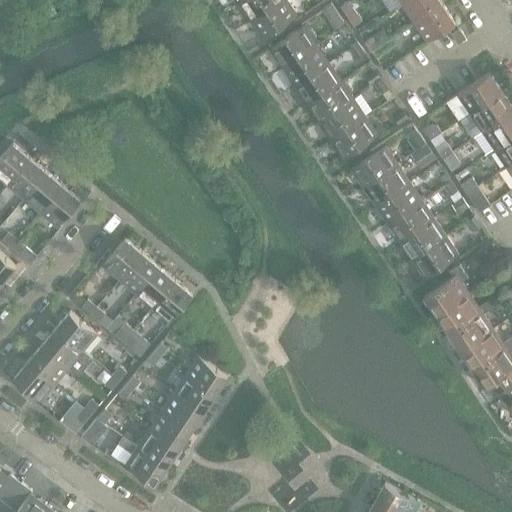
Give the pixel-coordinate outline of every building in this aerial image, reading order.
[(238,0),(250,17),(276,0),(238,0)] [(297,13),(288,0),(276,0),(250,17),(263,36),(297,13)] [(341,6),(347,15),(356,9),(350,0),(341,6)] [(408,0),(403,3),(415,21),(443,3),(441,0),(408,0)] [(49,2),(42,7),(47,16),(55,12),(49,2)] [(344,22),(331,3),(321,10),(334,29),(344,22)] [(455,21),(443,3),(415,21),(427,40),(455,21)] [(354,25),(363,19),(356,9),(347,15),(354,25)] [(270,48),(282,66),(316,43),(316,42),(316,35),(312,29),(306,28),(304,24),(270,48)] [(383,27),(373,34),(380,44),(390,37),(383,27)] [(459,28),(451,33),(458,43),(465,38),(459,28)] [(381,45),(380,44),(374,35),(365,41),(372,51),(381,45)] [(365,51),(358,41),(357,42),(350,47),(357,57),(364,52),(365,51)] [(282,66),(294,84),(328,61),(316,43),(282,66)] [(294,84),(306,102),(341,79),(328,61),(294,84)] [(374,84),(382,78),(379,73),(376,69),(375,69),(365,76),(372,85),(374,84)] [(458,93),(470,111),(501,90),(489,72),(458,93)] [(389,88),(382,78),(374,84),(381,94),(388,88),(389,88)] [(342,81),(341,79),(306,102),(318,120),(352,96),(352,95),(353,90),(348,83),(342,81)] [(511,109),(511,105),(501,90),(470,111),(482,130),(511,109)] [(318,120),(331,138),(365,115),(352,96),(318,120)] [(409,117),(403,108),(402,109),(393,116),(399,124),(408,118),(409,117)] [(483,130),(474,136),(486,153),(494,147),(511,135),(511,109),(482,130),(483,130)] [(365,115),(331,138),(343,156),(377,133),(365,115)] [(420,132),(413,123),(412,122),(404,128),(411,138),(419,133),(420,132)] [(438,124),(432,123),(424,128),(431,138),(442,130),(438,124)] [(431,138),(443,157),(453,149),(441,131),(442,131),(442,130),(431,138)] [(511,135),(494,147),(507,165),(511,161),(511,135)] [(0,156),(0,176),(7,183),(30,156),(13,142),(0,156)] [(436,157),(426,143),(412,153),(421,167),(436,157)] [(351,167),(363,186),(397,163),(385,144),(351,167)] [(460,164),(462,162),(453,149),(443,157),(452,170),(460,164)] [(30,156),(7,183),(24,197),(46,170),(30,156)] [(397,163),(363,186),(375,204),(410,180),(397,163)] [(24,197),(40,211),(63,184),(46,170),(24,197)] [(447,174),(439,178),(443,184),(450,179),(447,174)] [(460,184),(466,193),(477,185),(471,177),(460,184)] [(458,190),(451,179),(450,179),(443,184),(450,195),(458,190)] [(375,204),(388,221),(422,198),(410,180),(375,204)] [(57,225),(80,198),(63,184),(40,211),(57,225)] [(479,211),(490,204),(477,185),(466,193),(479,211)] [(462,196),(452,203),(458,212),(468,205),(462,196)] [(422,198),(388,221),(399,239),(434,216),(422,198)] [(482,225),(474,214),(466,220),(474,231),(482,225)] [(399,239),(412,257),(446,234),(434,216),(399,239)] [(1,238),(10,246),(16,239),(7,231),(1,238)] [(412,257),(424,276),(458,253),(446,234),(412,257)] [(102,263),(119,278),(142,251),(125,236),(102,263)] [(19,253),(25,246),(16,239),(10,246),(19,253)] [(0,250),(0,279),(1,281),(15,264),(0,250)] [(119,278),(136,292),(159,265),(142,251),(119,278)] [(475,253),(467,259),(470,263),(476,265),(481,262),(475,253)] [(437,313),(469,291),(462,280),(467,277),(459,264),(449,271),(452,275),(424,294),(437,313)] [(175,279),(159,265),(136,292),(152,305),(175,279)] [(152,305),(169,320),(192,293),(175,279),(152,305)] [(437,313),(449,331),(495,300),(493,296),(479,306),(469,291),(437,313)] [(81,305),(90,312),(96,305),(87,298),(81,305)] [(495,300),(449,331),(461,349),(493,327),(484,313),(498,303),(495,300)] [(99,320),(105,313),(96,305),(90,312),(99,320)] [(70,309),(55,326),(82,349),(91,357),(92,356),(82,349),(97,332),(70,309)] [(461,349),(473,366),(511,340),(511,335),(511,336),(501,322),(493,327),(461,349)] [(91,357),(82,349),(55,326),(41,343),(68,366),(78,373),(91,357)] [(114,333),(122,340),(129,333),(120,326),(114,333)] [(140,355),(150,343),(133,329),(129,333),(122,340),(140,355)] [(511,340),(473,366),(486,385),(489,383),(500,395),(511,379),(511,340)] [(160,341),(153,350),(160,356),(167,347),(160,341)] [(41,343),(28,359),(54,382),(68,366),(41,343)] [(145,359),(152,365),(160,356),(153,350),(145,359)] [(227,374),(198,354),(186,373),(215,392),(227,374)] [(113,371),(111,373),(119,380),(127,371),(110,357),(104,364),(113,371)] [(40,399),(54,382),(28,359),(13,376),(40,399)] [(103,382),(112,389),(119,380),(111,373),(103,382)] [(186,373),(174,390),(203,410),(215,392),(186,373)] [(133,374),(125,383),(132,389),(135,386),(140,390),(145,384),(133,374)] [(511,379),(500,395),(511,406),(509,410),(511,411),(511,379)] [(117,392),(124,398),(132,389),(125,383),(117,392)] [(174,390),(162,408),(191,428),(203,410),(174,390)] [(91,398),(84,407),(91,413),(99,404),(91,398)] [(76,416),(83,422),(91,413),(84,407),(76,416)] [(104,407),(97,416),(104,422),(112,413),(104,407)] [(179,446),(191,428),(162,408),(150,426),(179,446)] [(106,424),(104,422),(97,416),(89,425),(81,434),(91,442),(106,424)] [(150,426),(138,444),(167,464),(179,446),(150,426)] [(127,430),(124,435),(130,439),(133,434),(127,430)] [(167,464),(138,444),(130,439),(124,435),(123,435),(118,442),(133,452),(125,463),(155,483),(167,464)] [(0,508),(21,481),(10,473),(8,476),(0,469),(0,508)] [(32,490),(21,481),(0,508),(0,511),(41,511),(47,505),(30,492),(32,490)] [(385,481),(374,500),(394,511),(407,511),(415,498),(385,481)] [(367,511),(394,511),(374,500),(367,511)]
